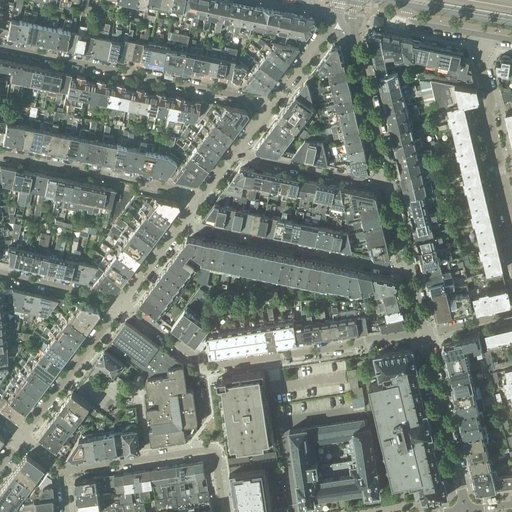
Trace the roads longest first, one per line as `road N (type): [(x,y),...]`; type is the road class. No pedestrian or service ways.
road 1 (residential): [(422,335),(205,368),(121,303)]
road 2 (residential): [(272,103),(0,47)]
road 3 (residential): [(181,224),(408,268)]
road 4 (residential): [(63,470),(209,450),(222,511)]
road 5 (residential): [(0,153),(203,195)]
road 6 (residential): [(511,227),(473,34)]
road 7 (residential): [(465,511),(422,335)]
road 8 (residential): [(23,436),(121,303)]
road 9 (residential): [(233,155),(388,182)]
road 10 (residential): [(388,182),(353,42)]
road 11 (residential): [(121,303),(0,272)]
